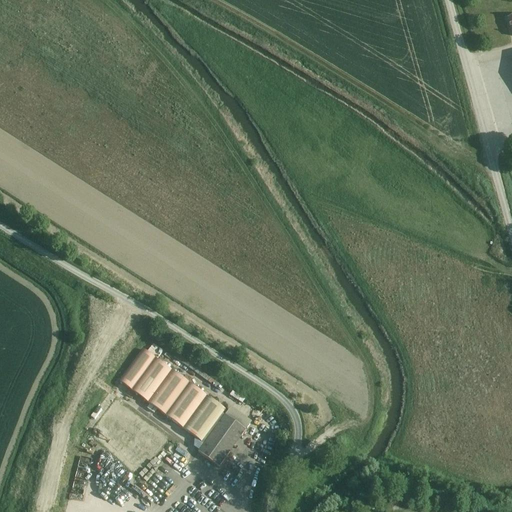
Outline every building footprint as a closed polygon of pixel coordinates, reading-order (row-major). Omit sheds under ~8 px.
[(143,351),(119,383),(201,444),(225,411),(143,351)] [(218,468),(244,431),(224,416),(197,453),(218,468)] [(177,453),(175,460),(184,463),(182,468),(185,469),(189,457),(177,453)] [(155,487),(151,490),(156,496),(160,492),(155,487)] [(190,495),(191,497),(187,502),(190,505),(201,492),(196,488),(190,495)]
